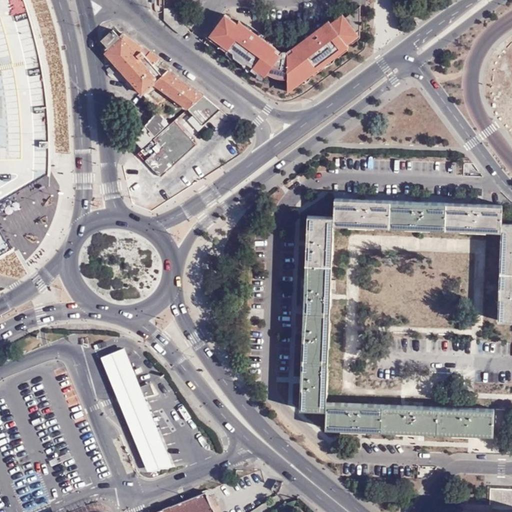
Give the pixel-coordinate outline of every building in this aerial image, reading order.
[(21,0),(0,0),(0,247),(9,248),(0,231),(0,203),(44,179),(42,64),(21,0)] [(312,33),(292,48),(293,50),(288,54),(288,53),(288,52),(287,52),(287,51),(285,51),(283,51),(282,51),(281,52),(280,53),(276,50),(278,48),(250,28),(239,20),(237,22),(225,14),(209,36),(233,53),(234,57),(244,64),(248,63),(253,67),(251,70),(256,73),(260,72),(265,76),(268,73),(279,78),(288,78),(288,93),(349,47),(348,44),(360,35),(360,6),(346,17),(343,13),(331,22),(329,20),(312,33)] [(182,24),(182,9),(165,8),(165,20),(181,34),(182,35),(185,34),(189,30),(182,24)] [(142,92),(153,82),(162,73),(154,65),(156,62),(141,51),(135,48),(122,39),(120,36),(113,28),(100,39),(108,46),(105,50),(142,92)] [(123,33),(120,36),(122,39),(135,48),(138,44),(123,33)] [(143,47),(141,51),(156,62),(159,58),(143,47)] [(188,106),(189,106),(203,94),(167,69),(162,73),(153,82),(188,106)] [(203,94),(189,106),(205,122),(222,107),(221,106),(203,94)] [(142,148),(170,123),(159,111),(134,139),(142,148)] [(162,133),(155,138),(162,147),(148,160),(163,178),(198,145),(195,141),(177,120),(162,133)] [(333,223),(388,225),(389,198),(364,197),(364,193),(362,193),(359,193),(359,197),(334,196),(333,214),(333,223)] [(445,228),(446,201),(420,200),(420,195),(417,195),(415,195),(414,199),(389,198),(388,225),(445,228)] [(501,230),(501,221),(502,203),(477,202),(477,197),(475,197),(472,197),(471,202),(446,201),(445,228),(501,230)] [(331,261),(333,223),(333,214),(307,213),(306,240),(303,240),(302,242),(302,245),(305,245),(305,260),(331,261)] [(499,274),(511,275),(511,221),(501,221),(501,230),(499,274)] [(330,275),(331,261),(305,260),(304,278),(298,278),(298,284),(297,309),(302,309),(329,310),(330,289),(335,290),(335,275),(330,275)] [(511,275),(499,274),(497,319),(511,320),(511,275)] [(329,310),(302,309),(301,330),(298,330),(298,333),(298,336),(301,336),(300,358),(326,359),(329,310)] [(126,349),(100,360),(114,394),(139,384),(126,349)] [(326,359),(300,358),(299,379),(295,379),(295,381),(295,384),(299,384),(298,405),(324,406),(325,398),(326,359)] [(139,384),(114,394),(148,475),(173,464),(139,384)] [(380,427),(381,401),(325,398),(324,406),(323,424),(341,425),(341,429),(344,429),(347,429),(347,425),(380,427)] [(436,429),(437,403),(419,403),(419,399),(402,398),(402,402),(381,401),(380,427),(394,428),(394,431),(404,432),(412,432),(412,428),(436,429)] [(437,403),(436,429),(465,431),(465,437),(468,437),(471,437),(471,431),(491,432),(492,406),(437,403)] [(504,406),(495,406),(494,432),(503,432),(504,406)] [(215,511),(208,493),(195,499),(161,511),(215,511)]
